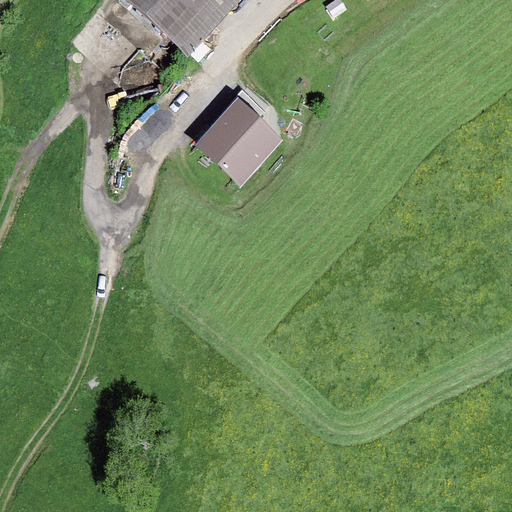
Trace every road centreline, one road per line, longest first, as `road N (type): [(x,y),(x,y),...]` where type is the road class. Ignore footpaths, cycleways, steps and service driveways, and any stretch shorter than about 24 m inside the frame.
road 1 (track): [(207,74),(159,144),(117,243),(75,385),(0,501)]
road 2 (track): [(129,19),(111,45),(100,113),(98,202),(117,243)]
